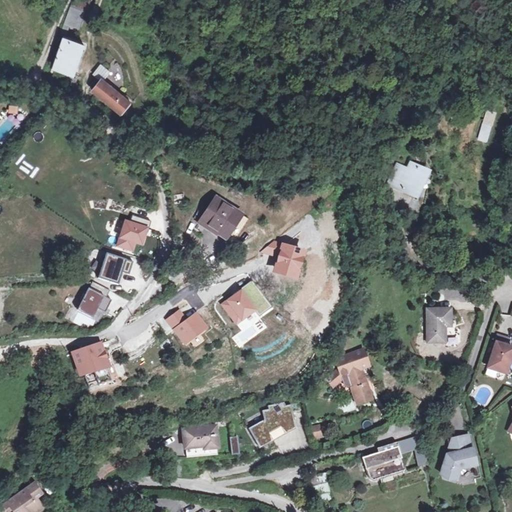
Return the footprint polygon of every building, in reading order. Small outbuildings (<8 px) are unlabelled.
[(75,29),(84,5),(70,0),(58,30),(64,32),(66,25),(75,29)] [(51,67),(70,73),(81,43),(62,36),(51,67)] [(94,97),(96,94),(121,113),(130,102),(97,77),(89,89),(91,91),(89,94),(94,97)] [(497,111),(486,108),(477,140),(487,143),(497,111)] [(407,166),(397,162),(387,186),(419,199),(432,170),(409,160),(407,166)] [(217,200),(198,226),(229,250),(249,223),(217,200)] [(150,230),(126,222),(118,249),(135,254),(138,245),(144,247),(150,230)] [(280,260),(285,245),(275,242),(260,254),(280,260)] [(309,252),(285,245),(280,260),(275,274),(299,282),(309,252)] [(135,263),(107,254),(99,280),(118,285),(121,274),(131,277),(135,263)] [(253,283),(241,292),(258,314),(262,319),(273,310),(253,283)] [(112,303),(90,291),(78,314),(94,322),(100,311),(106,315),(112,303)] [(447,339),(446,318),(452,318),(451,291),(426,291),(425,339),(447,339)] [(258,314),(241,292),(222,307),(238,329),(258,314)] [(181,312),(167,322),(173,331),(187,321),(181,312)] [(197,314),(187,321),(173,331),(185,348),(209,331),(197,314)] [(511,337),(504,335),(495,367),(511,372),(511,337)] [(83,374),(104,365),(107,364),(98,341),(72,350),(80,375),(83,374)] [(344,375),(350,384),(356,381),(370,403),(385,394),(373,373),(379,368),(367,349),(364,348),(341,362),(347,373),(344,375)] [(104,365),(83,374),(89,386),(108,377),(104,365)] [(350,384),(344,375),(334,387),(342,393),(350,384)] [(429,385),(421,398),(433,404),(440,392),(429,385)] [(257,449),(294,429),(290,405),(284,407),(283,403),(267,407),(268,411),(261,412),(263,420),(247,429),(257,449)] [(315,439),(324,436),(318,423),(310,426),(315,439)] [(217,450),(216,426),(180,428),(183,451),(201,448),(201,451),(217,450)] [(236,435),(228,436),(231,453),(238,452),(236,435)] [(402,452),(415,447),(420,465),(431,463),(422,435),(400,442),(401,447),(366,457),(373,480),(407,469),(402,452)] [(454,455),(450,456),(446,475),(462,479),(463,473),(467,473),(469,471),(469,467),(479,464),(469,435),(458,439),(462,452),(454,455)] [(458,439),(450,441),(454,455),(462,452),(458,439)] [(167,442),(167,456),(182,455),(181,441),(167,442)] [(324,511),(334,511),(336,511),(325,472),(311,476),(318,507),(323,506),(324,511)] [(15,509),(17,511),(29,511),(35,511),(44,506),(36,495),(42,491),(34,479),(4,501),(9,507),(15,503),(18,507),(15,509)] [(395,479),(385,482),(389,491),(398,489),(395,479)]
